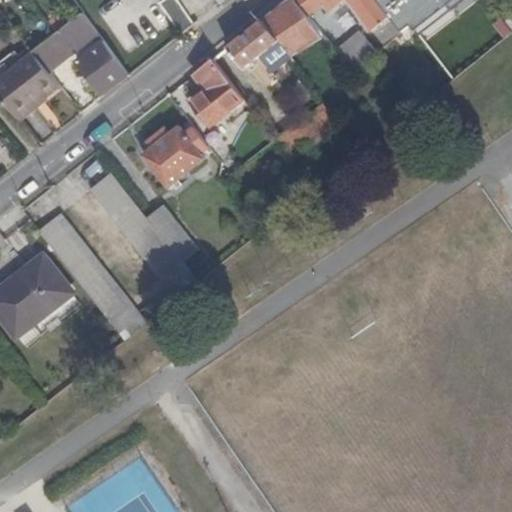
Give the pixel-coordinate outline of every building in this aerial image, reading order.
[(177,0),(166,0),(161,4),(181,34),(194,25),(177,0)] [(288,0),(263,20),(280,42),(281,41),(290,55),(323,37),(307,17),(293,0),(288,0)] [(320,0),(293,0),(307,17),(323,4),(320,0)] [(320,0),(323,4),(330,12),(345,0),(347,0),(385,47),(402,33),(375,0),(320,0)] [(464,26),(443,0),(409,0),(410,0),(443,43),(464,26)] [(48,71),(97,34),(82,13),(66,26),(57,33),(33,52),(34,53),(40,61),(48,71)] [(51,26),(57,33),(66,26),(59,19),(51,26)] [(263,20),(229,47),(245,68),(280,42),(263,20)] [(353,74),(378,54),(361,33),(336,52),(353,74)] [(29,47),(17,57),(21,62),(34,53),(33,52),(29,47)] [(102,96),(129,76),(115,57),(110,61),(113,65),(110,68),(95,48),(76,62),(86,75),(92,83),(102,96)] [(14,52),(0,62),(0,91),(40,61),(34,53),(21,62),(17,57),(14,52)] [(214,59),(195,74),(208,91),(192,103),(210,126),(244,99),(214,59)] [(37,109),(62,89),(48,71),(40,61),(0,91),(0,99),(17,120),(34,107),(37,109)] [(86,88),(92,83),(86,75),(80,79),(86,88)] [(274,141),(289,161),(339,127),(324,106),(274,141)] [(17,120),(20,123),(37,109),(34,107),(17,120)] [(157,146),(144,156),(169,187),(205,158),(181,127),(169,136),(164,131),(152,140),(157,146)] [(147,220),(111,174),(90,191),(167,290),(188,274),(181,263),(155,230),(147,220)] [(163,207),(147,220),(155,230),(168,226),(174,222),(163,207)] [(60,215),(38,232),(116,331),(137,314),(60,215)] [(197,250),(174,222),(168,226),(155,230),(181,263),(197,250)] [(0,293),(0,314),(17,337),(37,322),(72,294),(44,258),(0,293)] [(37,322),(17,337),(26,349),(46,333),(37,322)]
